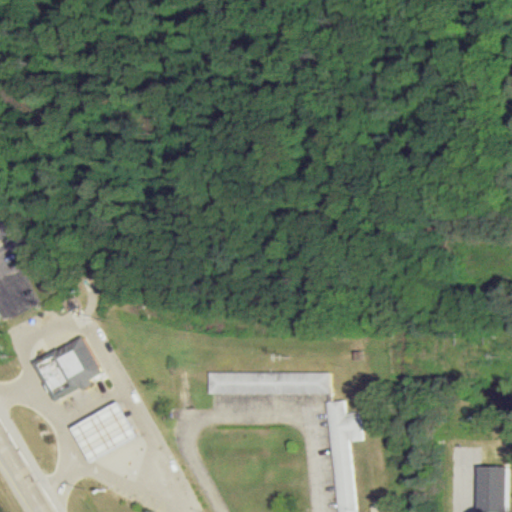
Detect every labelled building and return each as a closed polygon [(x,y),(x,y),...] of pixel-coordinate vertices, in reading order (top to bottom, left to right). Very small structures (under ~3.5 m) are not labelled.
[(0,241),(14,235),(0,206),(0,241)] [(59,401),(84,387),(83,386),(85,385),(88,390),(98,384),(95,379),(109,372),(88,335),(63,349),(62,348),(37,362),(59,401)] [(211,373),(211,395),(331,394),(331,372),(211,373)] [(97,462),(144,435),(124,400),(77,427),(97,462)] [(328,402),(338,511),(357,511),(352,441),(365,440),(362,412),(347,414),(346,400),(328,402)] [(508,511),(508,467),(479,467),(478,511),(508,511)]
